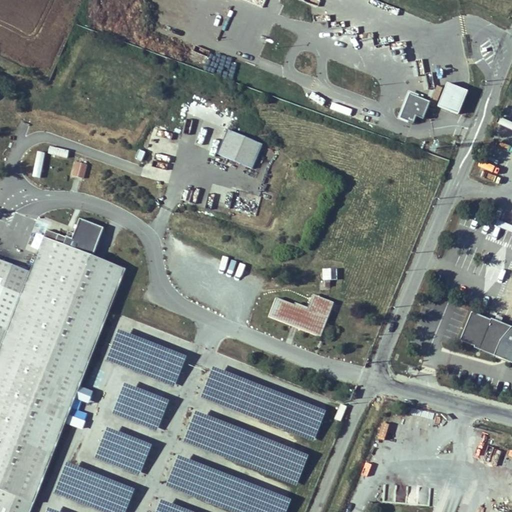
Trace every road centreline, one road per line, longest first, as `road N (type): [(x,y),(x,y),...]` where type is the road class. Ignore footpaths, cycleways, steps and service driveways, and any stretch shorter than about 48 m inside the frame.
road 1 (unclassified): [(511,42),(372,379)]
road 2 (unknown): [(222,308),(150,510)]
road 3 (unknown): [(141,230),(192,180),(259,180),(268,164)]
road 4 (residential): [(372,379),(511,418)]
road 5 (unclassified): [(372,379),(317,511)]
